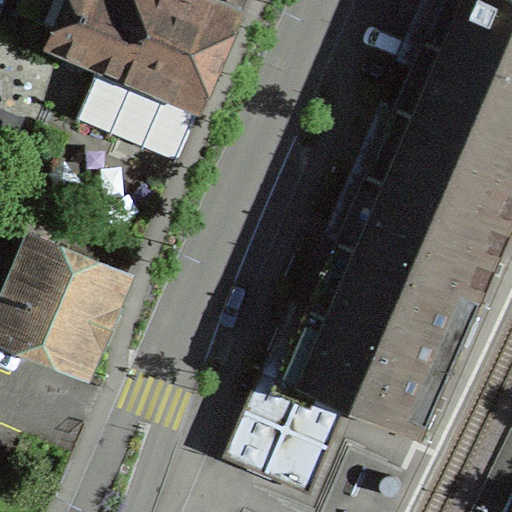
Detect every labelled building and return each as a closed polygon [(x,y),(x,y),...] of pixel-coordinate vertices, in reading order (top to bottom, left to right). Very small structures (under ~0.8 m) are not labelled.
[(100,64),(199,107),(240,12),(232,9),(235,0),(23,0),(20,8),(57,23),(49,42),(100,63),(100,64)] [(311,389),(346,404),(421,436),(511,224),(511,0),(437,0),(356,188),(348,208),(341,223),(307,303),(296,327),(276,374),(311,389)] [(0,313),(0,333),(85,370),(105,322),(126,276),(47,242),(24,296),(10,290),(0,313)] [(0,313),(10,290),(21,265),(0,255),(0,313)] [(240,460),(260,413),(330,442),(346,404),(311,389),(276,374),(296,327),(307,303),(290,296),(223,453),(240,460)] [(330,442),(260,413),(240,460),(309,490),(330,442)]
